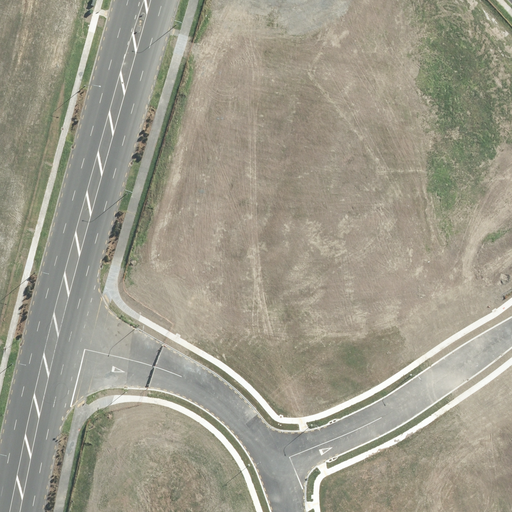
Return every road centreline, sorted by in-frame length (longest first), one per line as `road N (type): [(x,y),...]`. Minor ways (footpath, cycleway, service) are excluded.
road 1 (secondary): [(159,0),(56,288)]
road 2 (secondary): [(56,288),(125,0)]
road 3 (unclassified): [(511,329),(406,404),(267,463)]
road 4 (unclassified): [(134,356),(180,372),(231,406),(267,463)]
road 5 (secondary): [(14,511),(45,338)]
